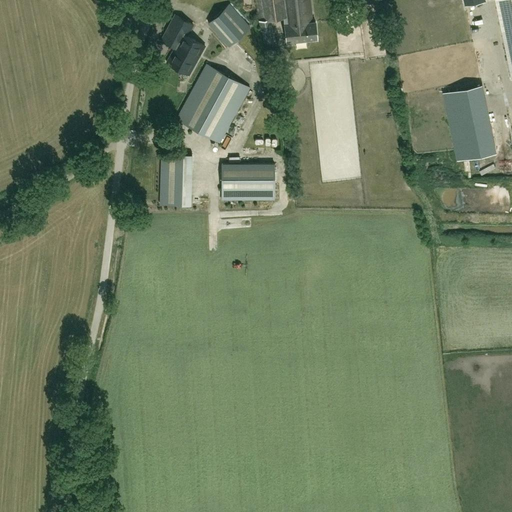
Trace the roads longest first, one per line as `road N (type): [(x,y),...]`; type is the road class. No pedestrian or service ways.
road 1 (unclassified): [(80,511),(82,389),(121,138)]
road 2 (unclassified): [(164,0),(138,48),(121,138)]
road 3 (unclassified): [(0,217),(121,138)]
